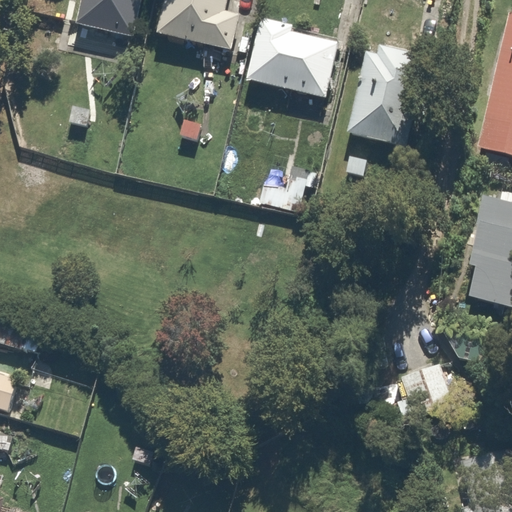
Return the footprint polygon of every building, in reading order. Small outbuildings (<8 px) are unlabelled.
[(145,0),(89,0),(83,28),(137,40),(145,0)] [(257,0),(171,0),(165,38),(248,53),(257,0)] [(337,38),(263,26),(254,84),(328,96),(337,38)] [(511,158),(511,37),(488,154),(511,158)] [(410,108),(376,62),(365,59),(348,139),(401,150),(410,108)] [(266,185),(262,207),(302,213),(305,191),(317,193),(320,175),(288,170),(285,188),(266,185)] [(511,308),(511,208),(494,206),(480,304),(511,308)] [(478,314),(450,326),(468,369),(496,357),(478,314)] [(43,334),(0,323),(0,345),(38,355),(43,334)] [(74,367),(37,358),(30,385),(67,395),(74,367)] [(409,389),(397,393),(405,416),(417,412),(425,436),(468,421),(450,368),(407,383),(409,389)] [(23,383),(0,376),(0,406),(16,411),(23,383)] [(511,511),(511,449),(448,467),(460,511),(511,511)] [(12,511),(14,505),(0,501),(0,511),(12,511)]
